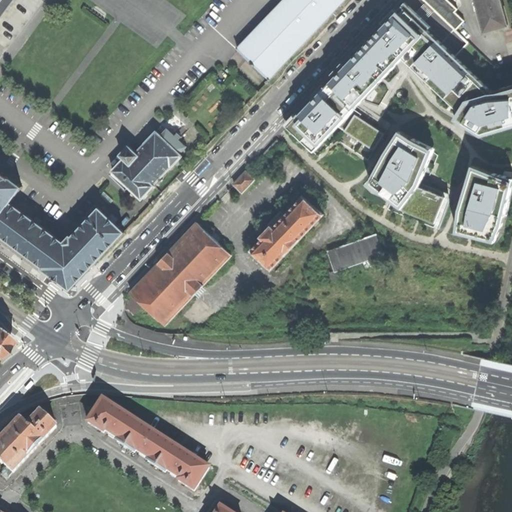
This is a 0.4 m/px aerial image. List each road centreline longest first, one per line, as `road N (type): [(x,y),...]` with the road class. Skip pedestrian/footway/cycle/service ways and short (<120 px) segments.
road 1 (secondary): [(74,314),(374,0)]
road 2 (secondary): [(511,386),(376,364),(228,365)]
road 3 (secondary): [(52,339),(130,368),(228,365)]
road 4 (secondary): [(228,365),(136,341),(74,314)]
